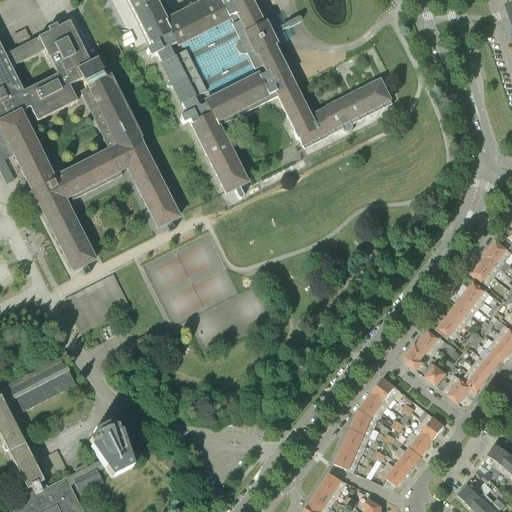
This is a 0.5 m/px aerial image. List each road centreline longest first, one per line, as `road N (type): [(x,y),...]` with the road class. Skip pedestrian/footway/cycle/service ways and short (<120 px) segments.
road 1 (residential): [(475,202),(235,511)]
road 2 (residential): [(387,362),(484,237),(475,202)]
road 3 (residential): [(287,485),(387,362)]
